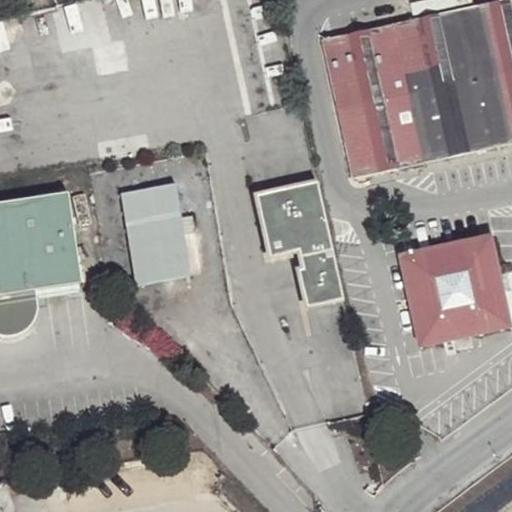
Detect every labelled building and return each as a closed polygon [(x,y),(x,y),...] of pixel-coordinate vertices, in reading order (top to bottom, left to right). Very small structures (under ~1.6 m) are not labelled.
[(511,0),(506,0),(326,39),(355,177),(511,142),(511,0)] [(308,306),(344,298),(318,182),(256,196),(263,227),(272,226),(274,235),(265,237),(269,256),(287,252),(285,243),(297,240),(303,268),(299,270),(308,306)] [(181,245),(178,227),(173,192),(115,200),(129,294),(187,285),(181,245)] [(0,205),(0,340),(5,342),(12,342),(17,341),(24,339),(32,335),(36,329),(39,323),(40,316),(40,309),(39,302),(37,291),(82,283),(71,195),(0,205)] [(189,225),(178,227),(181,245),(192,243),(189,225)] [(509,327),(510,324),(492,242),(486,239),(441,248),(461,336),(509,327)] [(492,242),(510,324),(511,320),(505,290),(501,272),(495,243),(492,242)] [(425,343),(461,336),(441,248),(409,255),(404,263),(419,339),(425,343)] [(501,272),(505,290),(511,288),(511,284),(509,272),(507,270),(501,272)] [(84,294),(82,283),(37,291),(39,302),(84,294)] [(0,481),(0,511),(63,511),(86,508),(80,469),(0,481)]
